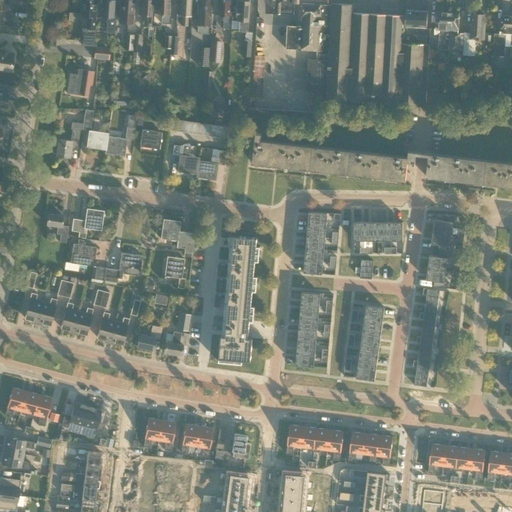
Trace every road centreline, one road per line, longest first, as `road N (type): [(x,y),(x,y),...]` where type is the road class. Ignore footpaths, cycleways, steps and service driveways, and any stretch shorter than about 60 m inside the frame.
road 1 (residential): [(272,389),(132,365),(0,329)]
road 2 (residential): [(286,215),(16,179)]
road 3 (residential): [(474,413),(494,205)]
road 4 (residential): [(419,197),(393,403)]
road 5 (residential): [(16,179),(40,0)]
road 6 (residential): [(272,389),(286,215)]
road 7 (residential): [(128,394),(270,411)]
road 8 (residential): [(419,197),(302,196),(286,215)]
road 9 (residential): [(270,411),(409,423)]
road 10 (residential): [(0,362),(128,394)]
road 11 (residential): [(393,403),(272,389)]
